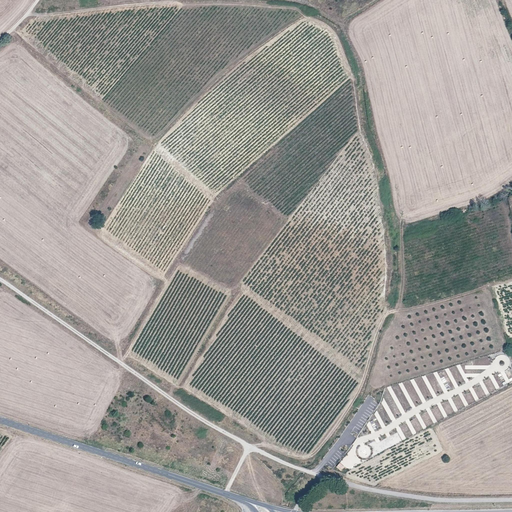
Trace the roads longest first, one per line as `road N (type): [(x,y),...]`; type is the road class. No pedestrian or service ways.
road 1 (track): [(226,494),(251,447),(298,457),(316,451),(359,391),(390,311),(511,280)]
road 2 (track): [(0,280),(205,422),(330,479)]
road 3 (tertiary): [(240,499),(0,419)]
